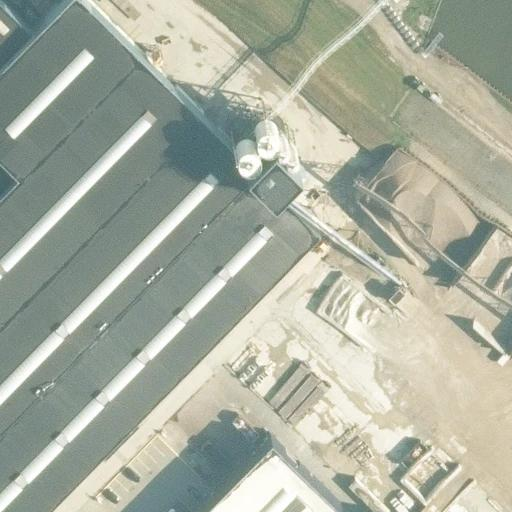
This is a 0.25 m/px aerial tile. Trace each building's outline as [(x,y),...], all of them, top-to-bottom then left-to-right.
[(0,0),(0,511),(26,511),(316,220),(269,174),(295,148),(267,121),(242,146),(93,0),(51,0),(29,23),(5,0),(0,0)] [(339,116),(347,125),(351,122),(365,139),(372,134),(359,118),(360,117),(351,106),(339,116)] [(333,254),(321,269),(356,297),(368,282),(333,254)] [(499,316),(507,307),(477,282),(469,291),(499,316)] [(352,511),(268,428),(185,511),(352,511)] [(392,509),(394,511),(435,511),(437,511),(415,487),(392,509)]
